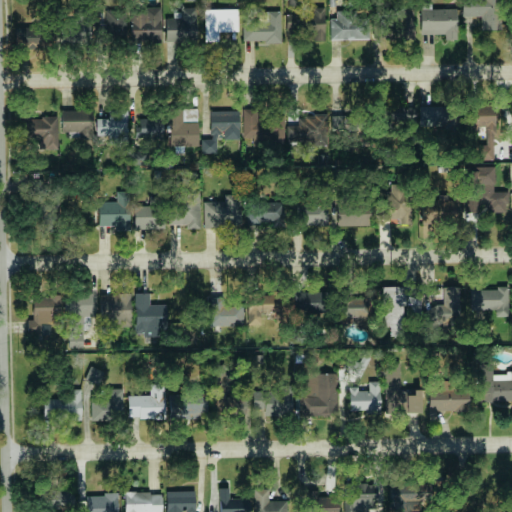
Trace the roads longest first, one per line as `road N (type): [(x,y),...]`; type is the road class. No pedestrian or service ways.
road 1 (residential): [(511,72),(0,86)]
road 2 (residential): [(511,254),(3,264)]
road 3 (residential): [(511,444),(9,452)]
road 4 (residential): [(9,511),(0,131)]
